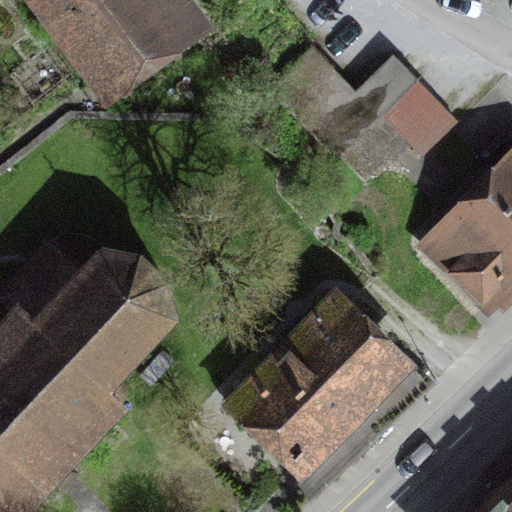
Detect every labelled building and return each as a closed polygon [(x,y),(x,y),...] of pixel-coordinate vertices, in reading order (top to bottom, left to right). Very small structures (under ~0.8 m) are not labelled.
[(33,0),(101,101),(218,22),(203,0),(33,0)] [(308,51),(270,87),(336,158),(415,85),(391,59),(351,97),(308,51)] [(511,160),(428,241),(483,299),(511,271),(511,160)] [(0,298),(14,313),(0,328),(0,511),(23,511),(122,405),(108,390),(176,317),(167,282),(140,256),(101,250),(80,271),(49,243),(0,296),(0,298)] [(331,295),(227,400),(304,476),(408,371),(331,295)] [(511,511),(511,494),(493,511),(511,511)]
